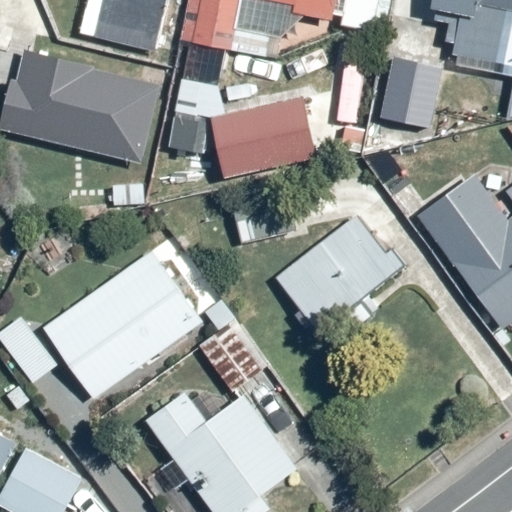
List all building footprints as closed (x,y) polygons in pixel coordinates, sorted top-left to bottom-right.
[(164,0),(84,0),(78,33),(156,48),(164,0)] [(333,0),(285,0),(294,2),(292,14),(330,21),(333,0)] [(511,0),(434,0),(433,11),(477,19),(479,6),(511,12),(511,0)] [(164,82),(22,48),(15,81),(9,80),(0,118),(0,130),(143,166),(164,82)] [(210,81),(174,76),(165,149),(202,153),(210,81)] [(448,92),(374,88),(371,147),(445,151),(448,92)] [(305,97),(211,118),(225,178),(321,157),(305,97)] [(511,219),(476,171),(417,214),(503,331),(511,323),(511,219)] [(358,215),(278,277),(319,332),(406,266),(394,251),(389,255),(358,215)] [(155,251),(41,328),(90,400),(204,323),(155,251)] [(60,361),(22,314),(0,331),(0,341),(33,383),(60,361)] [(187,391),(147,420),(213,511),(266,511),(271,509),(263,498),(303,470),(247,393),(208,421),(187,391)] [(0,479),(20,442),(0,431),(0,479)] [(61,511),(82,477),(26,445),(0,491),(0,505),(12,511),(61,511)]
